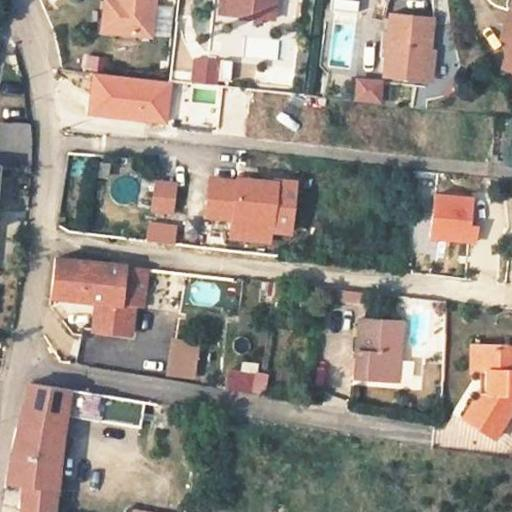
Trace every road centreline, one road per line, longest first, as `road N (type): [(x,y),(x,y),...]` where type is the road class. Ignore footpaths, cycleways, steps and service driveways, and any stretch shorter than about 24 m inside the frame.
road 1 (residential): [(0,472),(39,295),(52,155),(37,39),(19,0)]
road 2 (track): [(41,74),(115,116),(169,132),(477,167)]
